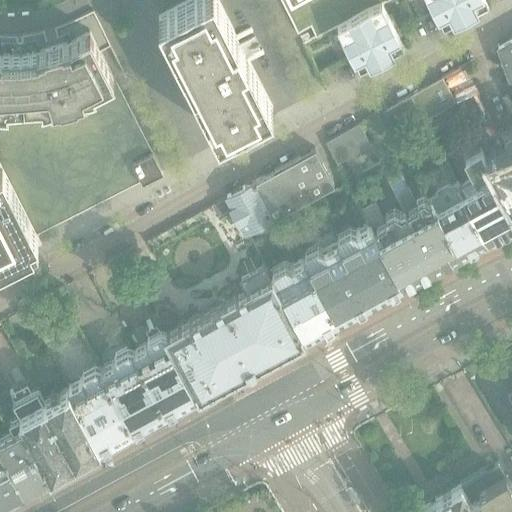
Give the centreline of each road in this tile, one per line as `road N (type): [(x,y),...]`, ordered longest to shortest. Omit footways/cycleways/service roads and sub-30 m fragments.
road 1 (residential): [(0,302),(511,18)]
road 2 (tertiary): [(511,262),(270,389)]
road 3 (tertiary): [(270,389),(44,511)]
road 4 (tertiary): [(316,407),(511,296)]
road 5 (tertiary): [(124,511),(267,433)]
road 6 (residential): [(377,511),(316,407)]
